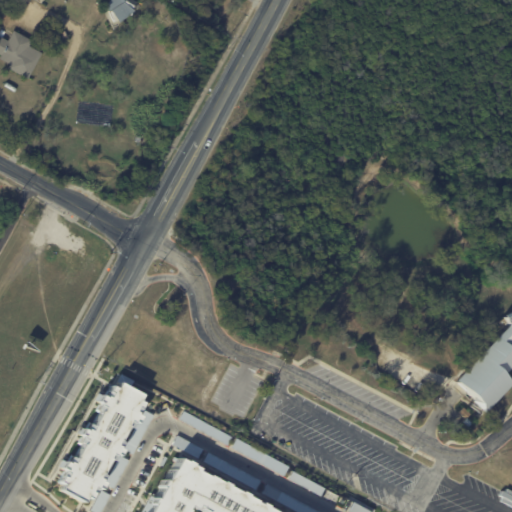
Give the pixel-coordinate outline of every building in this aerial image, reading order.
[(121,0),(132,10),(133,10),(117,21),(109,9),(121,0)] [(29,40),(30,40),(27,46),(39,53),(25,79),(5,68),(7,64),(0,59),(0,37),(6,40),(11,30),(29,40)] [(511,355),(511,356),(511,360),(497,376),(505,384),(478,414),(466,402),(469,399),(451,381),(504,327),(499,317),(511,310),(511,355)] [(132,380),(117,373),(114,381),(128,388),(132,380)] [(114,381),(137,393),(80,501),(57,489),(114,381)] [(230,437),(225,445),(177,418),(182,410),(230,437)] [(142,411),(150,415),(130,454),(122,450),(142,411)] [(175,434),(201,449),(196,457),(170,443),(175,434)] [(285,466),(281,474),(230,446),(234,438),(285,466)] [(255,480),(250,488),(203,461),(207,453),(255,480)] [(118,455),(127,459),(111,488),(103,483),(118,455)] [(141,511),(172,455),(276,511),(199,511),(188,506),(184,511),(141,511)] [(289,471),(321,488),(317,496),(285,478),(289,471)] [(313,511),(294,511),(261,493),(265,485),(313,511)] [(99,490),(108,494),(98,511),(93,511),(88,509),(99,490)] [(351,501),(371,511),(370,511),(349,511),(346,510),(351,501)]
